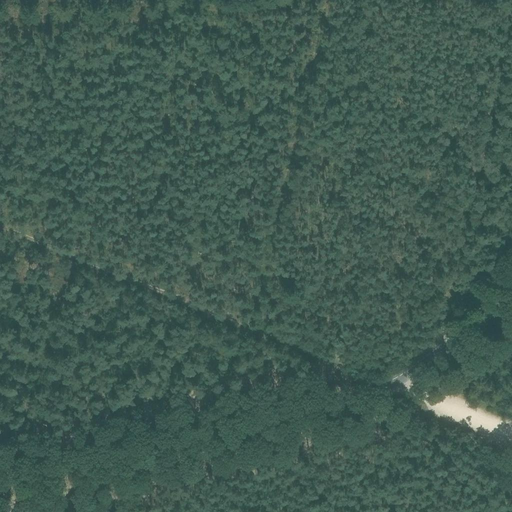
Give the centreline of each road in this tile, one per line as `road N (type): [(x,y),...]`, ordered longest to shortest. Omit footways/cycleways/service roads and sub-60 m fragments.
road 1 (tertiary): [(0,482),(387,385),(511,293)]
road 2 (track): [(0,225),(387,385)]
road 3 (track): [(511,439),(387,385)]
